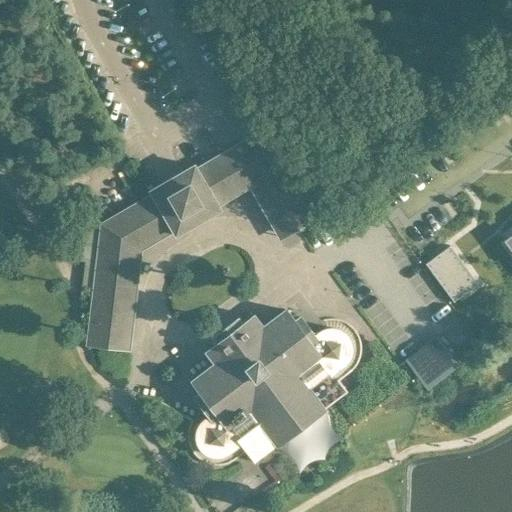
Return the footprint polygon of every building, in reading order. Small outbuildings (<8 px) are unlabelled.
[(151,190),(154,194),(102,224),(88,344),(123,348),(135,245),(171,224),(176,233),(220,208),(215,199),(253,177),(286,234),(317,217),(266,129),(197,169),(195,165),(151,190)] [(310,175),(301,180),(307,189),(316,184),(310,175)] [(511,225),(503,233),(506,238),(507,238),(511,234),(511,225)] [(451,245),(426,263),(454,301),(479,283),(451,245)] [(223,454),(230,450),(241,442),(255,461),(278,444),(286,451),(295,454),(305,455),(315,452),(323,446),(328,437),(330,427),(329,417),(325,408),(348,391),(333,372),(344,363),(350,358),(352,350),(351,343),(348,335),(342,330),(335,328),(327,328),(324,329),(322,330),(320,332),(315,336),(301,317),(295,321),(286,309),(263,327),(255,316),(243,324),(239,319),(215,337),(219,342),(208,351),(216,362),(193,380),(202,391),(196,396),(211,415),(206,419),(204,420),(202,422),(201,424),(198,431),(198,439),(202,446),(207,452),(215,454),(223,454)] [(437,333),(404,358),(427,389),(460,365),(437,333)]
